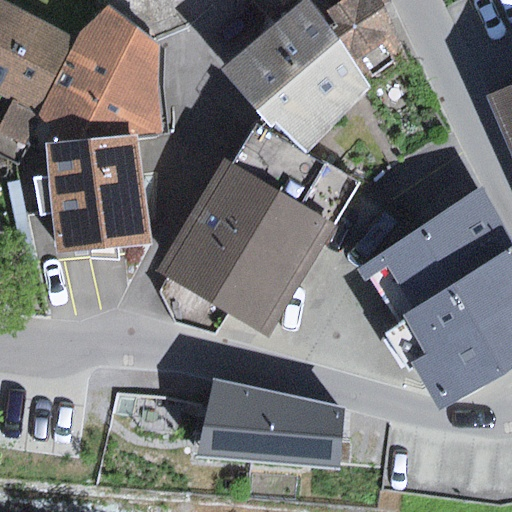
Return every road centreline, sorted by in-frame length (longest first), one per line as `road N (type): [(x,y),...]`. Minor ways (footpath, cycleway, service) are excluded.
road 1 (residential): [(511,413),(451,425),(151,339),(0,346)]
road 2 (residential): [(511,199),(406,0)]
